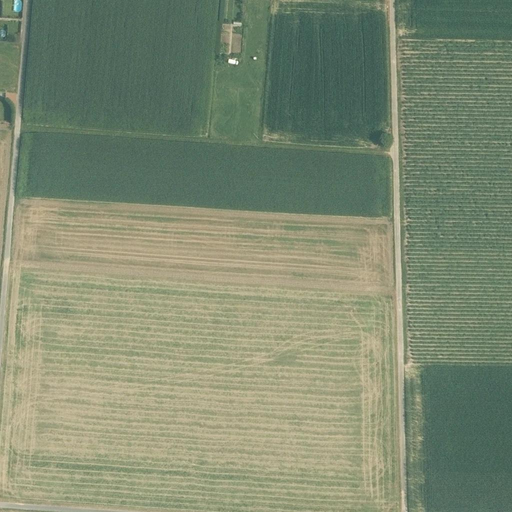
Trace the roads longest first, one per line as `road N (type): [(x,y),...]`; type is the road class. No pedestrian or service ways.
road 1 (track): [(406,511),(392,0)]
road 2 (track): [(394,153),(16,129)]
road 3 (track): [(0,350),(27,0)]
